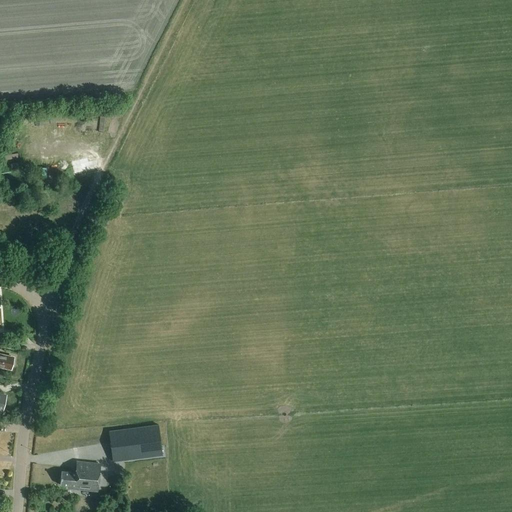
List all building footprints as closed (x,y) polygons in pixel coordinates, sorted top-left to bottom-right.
[(98,122),(83,123),(84,136),(99,134),(98,122)] [(0,341),(8,341),(8,332),(0,332),(0,341)] [(6,356),(0,354),(0,367),(3,369),(4,368),(11,369),(11,367),(13,367),(14,364),(13,362),(14,358),(6,357),(6,356)] [(158,426),(109,432),(112,462),(162,455),(158,426)] [(88,464),(76,463),(75,473),(61,472),(60,485),(74,487),(74,489),(97,491),(100,465),(92,464),(91,465),(88,465),(88,464)]
